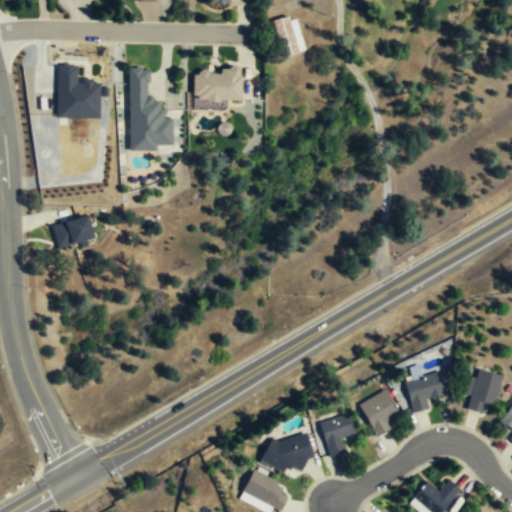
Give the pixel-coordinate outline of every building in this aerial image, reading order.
[(303,51),(292,14),(268,21),(279,58),(303,51)] [(56,65),(55,116),(98,118),(99,82),(91,82),(91,78),(81,78),(81,81),(76,81),(76,66),(56,65)] [(127,68),(126,149),(172,149),(172,119),(161,119),(161,100),(148,100),(148,68),(127,68)] [(241,101),(241,71),(191,71),(191,101),(241,101)] [(49,227),(57,249),(93,236),(85,214),(49,227)] [(500,377),(476,370),(464,409),(488,416),(500,377)] [(427,409),(425,400),(442,396),(437,374),(403,381),(411,413),(427,409)] [(358,407),(374,438),(391,430),(387,421),(398,415),(387,393),(358,407)] [(511,433),(507,440),(511,443),(511,404),(499,422),(511,431),(511,433)] [(326,459),(344,454),(340,439),(354,436),(349,416),(317,424),(326,459)] [(309,439),(264,439),(263,469),(303,470),(303,460),(309,460),(309,439)] [(275,511),(287,489),(252,471),(240,493),(275,511)] [(426,511),(441,511),(458,489),(445,481),(438,491),(425,482),(411,501),(426,511)]
